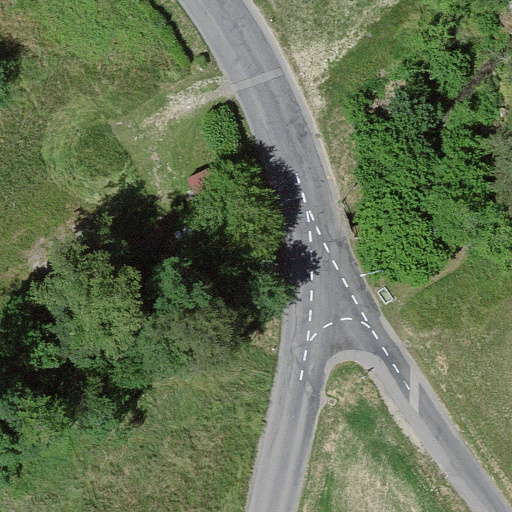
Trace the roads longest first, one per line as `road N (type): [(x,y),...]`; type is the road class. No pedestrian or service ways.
road 1 (unclassified): [(333,268),(255,58),(212,0)]
road 2 (residential): [(496,511),(333,268)]
road 3 (unclassified): [(333,268),(274,511)]
